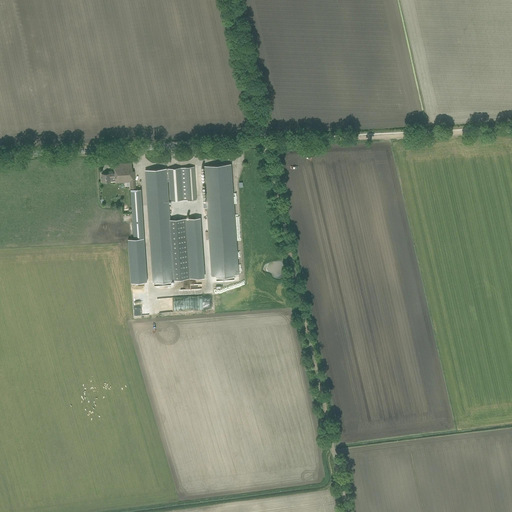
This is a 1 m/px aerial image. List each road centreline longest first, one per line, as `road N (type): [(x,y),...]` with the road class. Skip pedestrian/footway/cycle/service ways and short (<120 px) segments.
road 1 (unclassified): [(0,155),(266,142),(230,0)]
road 2 (track): [(266,142),(348,511)]
road 3 (track): [(511,130),(266,142)]
